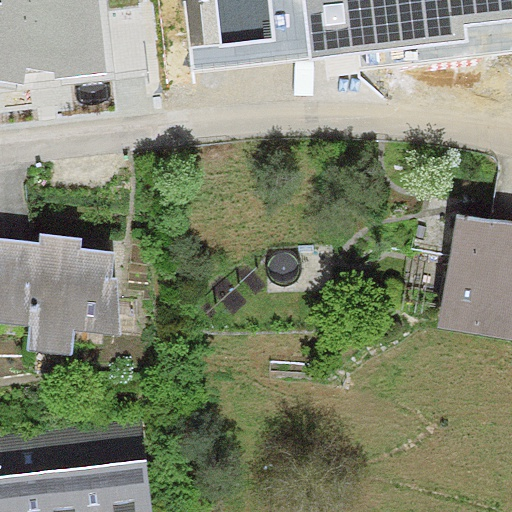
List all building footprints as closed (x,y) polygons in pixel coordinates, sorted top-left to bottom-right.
[(0,0),(0,77),(23,81),(104,71),(97,0),(0,0)] [(511,0),(308,0),(314,54),(464,38),(462,21),(511,15),(511,0)] [(511,224),(487,220),(455,215),(438,319),(511,331),(511,224)] [(37,244),(26,243),(0,240),(0,311),(113,323),(110,278),(104,279),(107,252),(74,249),(75,239),(38,236),(37,244)] [(0,511),(140,511),(130,430),(0,445),(0,511)]
